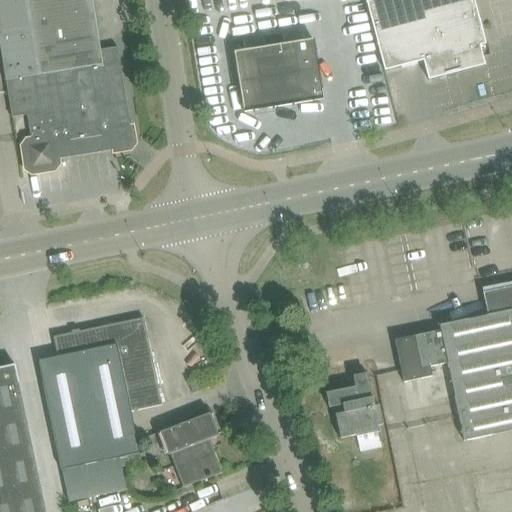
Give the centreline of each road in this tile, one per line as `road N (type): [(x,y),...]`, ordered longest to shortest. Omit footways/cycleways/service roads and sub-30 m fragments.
road 1 (unknown): [(511,474),(448,469),(402,412),(389,371),(385,334),(400,307),(489,275)]
road 2 (secondary): [(198,216),(511,151)]
road 3 (unclassified): [(309,511),(198,216)]
road 4 (unclassified): [(198,216),(164,0)]
road 5 (secondary): [(0,257),(198,216)]
